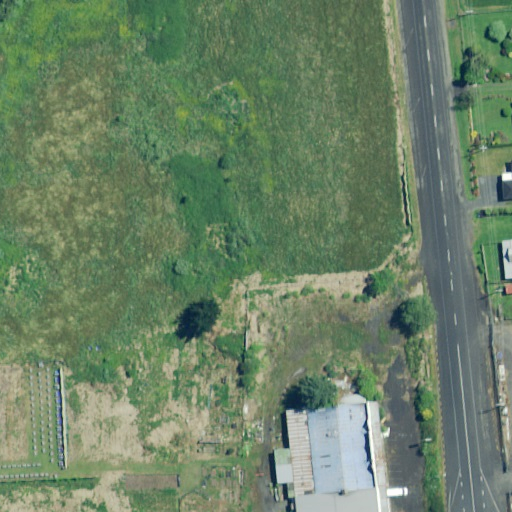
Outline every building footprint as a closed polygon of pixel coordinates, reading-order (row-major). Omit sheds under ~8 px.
[(511,200),(511,159),(510,160),(511,172),(501,173),(503,201),(511,200)] [(511,240),(502,241),(506,279),(511,277),(511,240)] [(501,334),(492,334),(492,352),(501,352),(501,334)] [(511,379),(511,371),(501,372),(505,412),(511,411),(511,379)] [(391,511),(385,401),(296,406),(302,511),(391,511)]
